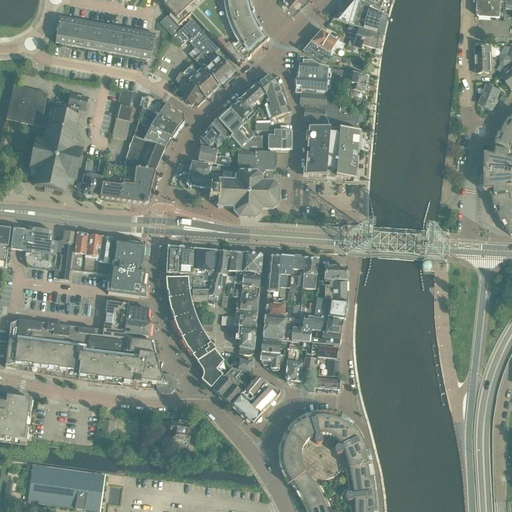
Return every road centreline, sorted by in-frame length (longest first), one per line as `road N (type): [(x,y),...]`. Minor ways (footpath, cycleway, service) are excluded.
road 1 (primary): [(486,250),(466,431),(472,511)]
road 2 (secondary): [(242,234),(467,249)]
road 3 (secondary): [(20,215),(242,234)]
road 4 (secondary): [(242,234),(21,207)]
road 5 (unclassified): [(198,402),(150,405),(0,381)]
road 6 (primary): [(486,511),(483,417),(511,335)]
road 7 (residential): [(198,402),(159,321),(158,243)]
road 8 (residential): [(296,396),(258,368),(267,250)]
road 9 (residential): [(340,257),(351,264),(346,401)]
road 10 (residential): [(502,511),(501,431),(511,373)]
road 11 (residential): [(481,133),(470,121),(469,0)]
road 12 (residential): [(274,50),(292,94),(296,167)]
